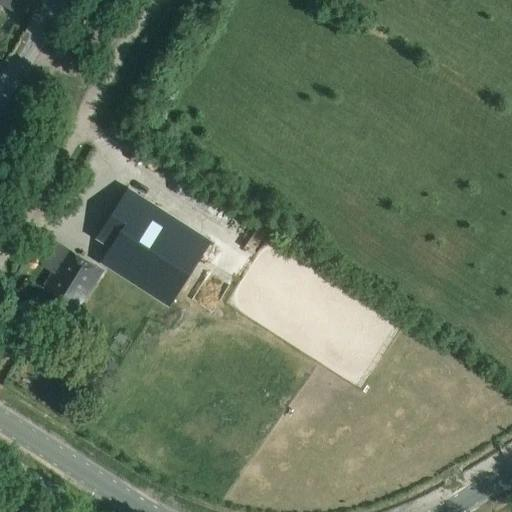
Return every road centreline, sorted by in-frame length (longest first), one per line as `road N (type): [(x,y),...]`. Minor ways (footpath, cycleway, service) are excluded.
road 1 (track): [(155,0),(0,263)]
road 2 (tertiary): [(146,511),(0,419)]
